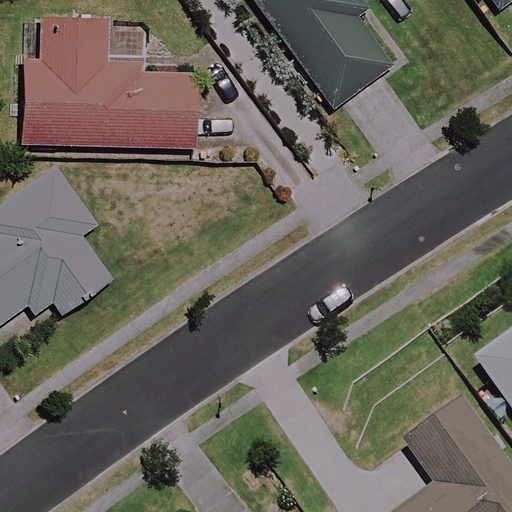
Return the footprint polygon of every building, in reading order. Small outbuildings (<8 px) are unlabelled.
[(251,0),(332,109),(396,62),(350,0),(251,0)] [(490,0),(497,9),(509,0),(490,0)] [(108,74),(110,23),(42,21),(41,63),(26,62),(24,145),(198,150),(200,77),(108,74)] [(0,322),(22,307),(30,319),(52,303),(60,314),(109,280),(78,236),(90,227),(49,170),(0,204),(0,322)] [(511,331),(473,360),(511,412),(511,331)] [(511,511),(511,463),(469,406),(409,451),(436,489),(404,511),(511,511)]
